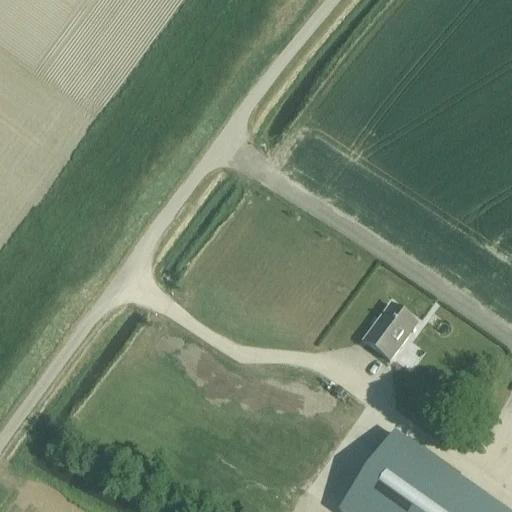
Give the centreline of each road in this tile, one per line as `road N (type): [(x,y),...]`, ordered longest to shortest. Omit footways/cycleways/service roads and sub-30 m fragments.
road 1 (unclassified): [(0,441),(221,144)]
road 2 (unclassified): [(511,337),(221,144)]
road 3 (unclassified): [(331,0),(221,144)]
